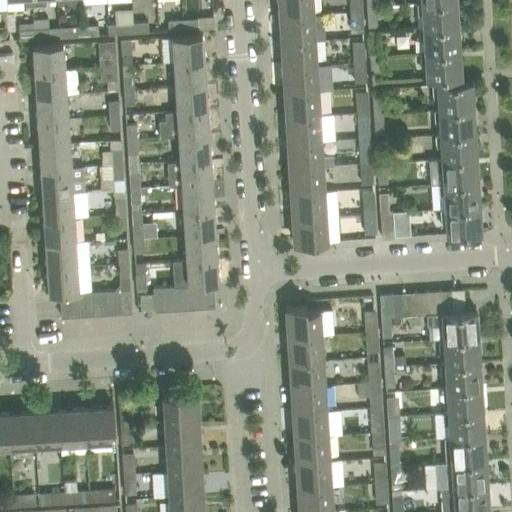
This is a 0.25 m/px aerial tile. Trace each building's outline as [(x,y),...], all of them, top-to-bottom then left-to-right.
[(0,0),(0,8),(8,8),(8,7),(7,0),(0,0)] [(278,0),(280,15),(314,13),(312,0),(278,0)] [(349,0),(350,10),(362,10),(361,0),(349,0)] [(419,26),(419,27),(461,24),(461,23),(459,23),(457,0),(459,0),(451,0),(417,2),(418,13),(423,13),(424,26),(419,26)] [(377,5),(367,5),(368,26),(379,26),(377,5)] [(116,23),(135,22),(134,6),(115,7),(116,23)] [(362,10),(350,10),(352,31),(363,31),(362,10)] [(280,15),(281,40),(315,38),(314,13),(280,15)] [(48,17),(34,18),(35,27),(35,37),(50,37),(49,26),(48,17)] [(198,17),(183,18),(184,28),(198,27),(198,17)] [(184,28),(183,18),(169,19),(169,29),(184,28)] [(149,21),(135,22),(135,31),(149,31),(149,21)] [(135,31),(135,22),(116,23),(109,23),(110,33),(135,31)] [(84,24),(70,25),(71,35),(85,35),(84,24)] [(98,24),(84,24),(85,35),(99,34),(99,33),(98,24)] [(420,51),(420,52),(462,49),(462,48),(460,48),(459,25),(461,25),(461,24),(419,27),(420,37),(425,37),(425,50),(420,51)] [(70,25),(59,26),(60,36),(71,35),(70,25)] [(50,37),(60,36),(59,26),(49,26),(50,37)] [(35,37),(35,27),(20,28),(20,38),(35,37)] [(173,35),(175,60),(205,58),(203,33),(173,35)] [(369,35),(370,55),(380,54),(379,34),(369,35)] [(163,61),(175,60),(173,35),(161,36),(163,61)] [(121,39),(122,53),(133,53),(132,38),(121,39)] [(281,40),(283,65),(317,63),(315,38),(281,40)] [(99,40),(101,66),(117,65),(115,39),(99,40)] [(352,40),(353,61),(365,60),(364,40),(352,40)] [(34,44),(35,70),(65,68),(64,42),(34,44)] [(462,49),(420,52),(421,62),(426,62),(427,77),(464,74),(464,73),(462,73),(460,50),(462,49)] [(123,64),(133,63),(133,53),(122,53),(123,64)] [(380,54),(370,55),(371,68),(381,67),(380,54)] [(175,60),(176,85),(206,83),(205,58),(175,60)] [(365,60),(353,61),(355,82),(367,81),(365,60)] [(133,63),(123,64),(124,74),(134,73),(133,63)] [(283,65),(285,90),(318,88),(317,63),(283,65)] [(117,65),(101,66),(102,78),(107,78),(118,77),(117,65)] [(65,68),(67,92),(80,91),(78,67),(65,68)] [(35,70),(37,94),(67,92),(65,68),(35,70)] [(124,74),(124,88),(134,88),(134,73),(124,74)] [(118,77),(107,78),(108,88),(119,87),(118,77)] [(434,108),(475,105),(474,105),(472,81),(474,81),(474,80),(433,83),(433,94),(438,94),(439,107),(434,108)] [(176,85),(178,110),(208,108),(206,83),(176,85)] [(134,88),(124,88),(125,103),(135,102),(134,88)] [(285,90),(286,116),(320,113),(318,88),(285,90)] [(355,91),(357,111),(368,110),(367,90),(355,91)] [(37,94),(38,118),(69,116),(67,92),(37,94)] [(382,92),(372,92),(374,112),(383,112),(382,92)] [(109,99),(110,114),(120,113),(119,99),(109,99)] [(440,118),(440,132),(477,130),(477,129),(475,129),(474,106),(475,106),(475,105),(434,108),(435,119),(440,118)] [(160,135),(179,134),(209,132),(208,108),(178,110),(165,111),(166,118),(159,118),(160,135)] [(368,110),(357,111),(358,132),(370,131),(368,110)] [(383,112),(374,112),(375,133),(385,132),(383,112)] [(120,113),(110,114),(111,130),(121,129),(120,113)] [(320,113),(286,116),(288,141),(322,139),(320,113)] [(38,118),(40,143),(70,141),(69,116),(38,118)] [(127,122),(127,137),(137,136),(137,122),(127,122)] [(437,157),(437,158),(479,155),(479,154),(477,154),(476,131),(477,130),(440,132),(436,132),(436,144),(441,143),(442,157),(437,157)] [(179,134),(181,158),(211,156),(209,132),(179,134)] [(137,136),(127,137),(128,151),(138,151),(137,136)] [(110,149),(122,148),(122,137),(109,138),(110,149)] [(288,141),(289,166),(323,164),(333,163),(332,154),(323,155),(322,139),(288,141)] [(358,141),(360,162),(371,161),(370,140),(358,141)] [(40,143),(41,168),(72,166),(70,141),(40,143)] [(385,141),(376,142),(377,162),(386,161),(385,141)] [(110,149),(102,149),(103,164),(113,163),(123,162),(122,148),(110,149)] [(129,162),(139,161),(138,151),(128,151),(129,162)] [(437,158),(430,158),(432,183),(439,183),(481,180),(481,179),(479,179),(477,155),(479,155),(442,157),(437,158)] [(170,184),(182,183),(212,181),(211,156),(181,158),(168,159),(170,184)] [(139,161),(129,162),(130,172),(140,171),(139,161)] [(371,161),(360,162),(361,183),(373,182),(371,161)] [(386,161),(377,162),(378,182),(379,182),(388,181),(386,161)] [(123,162),(113,163),(114,179),(115,179),(115,189),(125,188),(124,178),(123,162)] [(114,179),(113,163),(103,164),(100,164),(101,190),(115,189),(115,179),(114,179)] [(289,166),(291,191),(325,189),(323,164),(289,166)] [(41,168),(43,193),(86,190),(84,165),(72,166),(41,168)] [(130,172),(131,186),(141,186),(140,171),(130,172)] [(441,207),(441,208),(482,205),(482,204),(480,204),(479,181),(481,181),(481,180),(439,183),(440,193),(444,193),(445,206),(441,207)] [(182,183),(184,208),(214,206),(212,181),(182,183)] [(141,186),(131,186),(131,201),(141,200),(148,200),(147,185),(141,186)] [(291,191),(293,216),(326,214),(325,189),(291,191)] [(86,190),(43,193),(45,217),(75,215),(89,214),(87,190),(86,190)] [(363,191),(364,212),(375,211),(373,190),(363,191)] [(379,192),(381,212),(389,211),(388,191),(379,192)] [(115,198),(116,212),(126,212),(125,197),(115,198)] [(132,211),(142,211),(141,200),(131,201),(132,211)] [(482,205),(441,208),(441,218),(446,218),(447,232),(484,230),(484,229),(482,229),(481,206),(482,205)] [(184,208),(186,233),(216,231),(214,206),(184,208)] [(142,211),(132,211),(133,222),(143,221),(142,211)] [(375,211),(364,212),(365,233),(376,232),(375,211)] [(389,211),(381,212),(382,237),(395,236),(393,211),(389,211)] [(126,212),(116,212),(117,228),(127,228),(126,212)] [(326,214),(293,216),(294,238),(312,237),(313,241),(328,240),(326,214)] [(45,217),(46,242),(76,240),(75,215),(45,217)] [(133,222),(134,237),(144,236),(143,221),(133,222)] [(143,221),(144,236),(158,235),(157,221),(143,221)] [(186,233),(187,257),(217,255),(216,231),(186,233)] [(144,236),(134,237),(134,251),(144,250),(144,236)] [(78,265),(90,264),(89,239),(76,240),(78,265)] [(46,242),(48,267),(78,265),(76,240),(46,242)] [(118,248),(119,262),(129,262),(129,247),(118,248)] [(214,282),(216,282),(219,282),(217,255),(187,257),(189,284),(190,284),(202,283),(214,282)] [(178,284),(189,284),(187,257),(173,258),(175,284),(178,284)] [(136,260),(136,272),(146,271),(146,259),(136,260)] [(129,262),(119,262),(121,288),(131,287),(129,262)] [(90,264),(78,265),(80,290),(88,290),(92,290),(90,264)] [(60,292),(74,291),(80,290),(78,265),(48,267),(50,292),(60,292)] [(136,272),(137,286),(147,286),(146,271),(136,272)] [(214,282),(202,283),(203,307),(213,306),(215,306),(214,282)] [(202,283),(190,284),(191,308),(203,307),(202,283)] [(178,284),(166,285),(167,309),(179,308),(178,284)] [(189,284),(178,284),(179,308),(191,308),(190,284),(189,284)] [(166,285),(154,286),(154,290),(155,310),(167,309),(166,285)] [(121,288),(117,288),(118,312),(133,311),(131,287),(121,288)] [(454,310),(466,310),(464,287),(452,288),(454,310)] [(117,288),(103,289),(104,313),(118,312),(117,288)] [(440,289),(442,311),(454,310),(452,288),(440,289)] [(92,290),(88,290),(90,314),(104,313),(103,289),(92,290)] [(428,290),(430,313),(437,312),(437,311),(442,311),(440,289),(428,290)] [(88,290),(80,290),(74,291),(76,315),(90,314),(88,290)] [(155,307),(154,290),(138,291),(139,308),(155,307)] [(406,314),(418,314),(416,290),(404,291),(406,314)] [(418,314),(427,313),(430,313),(428,290),(416,290),(418,314)] [(74,291),(60,292),(62,316),(76,315),(74,291)] [(394,315),(406,314),(404,291),(392,292),(394,315)] [(394,315),(392,292),(380,293),(382,316),(391,315),(394,315)] [(287,306),(288,331),(310,330),(310,334),(322,333),(321,308),(307,308),(307,304),(287,306)] [(430,313),(427,313),(428,324),(438,324),(442,323),(443,337),(480,334),(479,334),(478,310),(479,310),(479,309),(466,310),(454,310),(442,311),(437,311),(437,312),(430,313)] [(365,311),(366,331),(376,330),(375,310),(365,311)] [(391,315),(382,316),(383,335),(392,335),(391,315)] [(288,331),(290,356),(311,355),(311,359),(324,358),(322,333),(310,334),(310,330),(288,331)] [(376,330),(366,331),(367,352),(377,351),(376,330)] [(443,337),(439,337),(439,348),(444,348),(445,362),(482,359),(482,358),(480,359),(479,336),(481,335),(480,334),(443,337)] [(393,344),(383,345),(385,365),(394,365),(394,363),(394,354),(393,345),(393,344)] [(406,354),(394,354),(394,363),(406,363),(406,354)] [(290,356),(291,381),(313,380),(313,384),(325,384),(324,358),(311,359),(311,355),(290,356)] [(445,362),(440,362),(441,373),(446,373),(446,385),(446,386),(447,386),(482,384),(482,382),(481,360),(482,360),(482,359),(445,362)] [(367,361),(369,381),(379,380),(377,361),(367,361)] [(394,365),(385,365),(386,386),(395,385),(394,365)] [(291,381),(293,407),(314,405),(315,410),(327,409),(325,384),(313,384),(313,380),(291,381)] [(379,380),(369,381),(370,402),(380,402),(379,380)] [(447,386),(442,387),(442,398),(447,397),(448,410),(448,411),(485,409),(485,408),(484,408),(482,385),(484,385),(484,384),(482,384),(447,386)] [(164,394),(166,423),(179,423),(180,427),(200,426),(198,396),(180,397),(180,393),(164,394)] [(398,394),(386,395),(388,415),(399,414),(398,394)] [(120,401),(122,426),(132,425),(131,401),(120,401)] [(114,404),(89,406),(90,425),(85,425),(86,440),(112,438),(111,425),(116,425),(114,404)] [(293,407),(294,432),(316,430),(316,435),(328,434),(327,409),(315,410),(314,405),(293,407)] [(89,406),(63,408),(64,426),(60,427),(61,441),(86,440),(85,425),(90,425),(89,406)] [(63,408),(38,409),(39,428),(35,428),(36,443),(61,441),(60,427),(64,426),(63,408)] [(38,409),(13,411),(14,430),(10,430),(11,444),(36,443),(35,428),(39,428),(38,409)] [(443,411),(434,412),(436,437),(445,436),(450,436),(485,433),(484,410),(485,410),(485,409),(448,411),(443,411)] [(13,411),(0,411),(0,445),(11,444),(10,430),(14,430),(13,411)] [(371,412),(372,431),(382,431),(381,411),(371,412)] [(399,414),(388,415),(389,439),(401,439),(399,414)] [(166,423),(167,449),(181,448),(181,452),(201,451),(200,426),(180,427),(179,423),(166,423)] [(132,425),(122,426),(123,443),(134,442),(132,425)] [(294,432),(296,457),(317,456),(318,460),(330,459),(328,434),(316,435),(316,430),(294,432)] [(382,431),(372,431),(373,453),(383,452),(382,431)] [(450,436),(445,436),(445,447),(450,447),(451,460),(488,458),(487,458),(485,435),(487,435),(487,433),(485,433),(450,436)] [(86,440),(61,441),(62,450),(87,448),(86,440)] [(399,446),(390,446),(391,464),(400,464),(399,446)] [(167,449),(169,474),(182,473),(182,477),(203,476),(201,451),(181,452),(181,448),(167,449)] [(123,452),(125,476),(136,476),(134,451),(123,452)] [(296,457),(298,482),(319,481),(319,485),(332,485),(330,459),(318,460),(317,456),(296,457)] [(342,478),(342,458),(333,458),(333,478),(342,478)] [(447,461),(434,462),(436,486),(442,486),(453,485),(488,483),(490,483),(490,482),(488,482),(487,459),(488,459),(488,458),(451,460),(447,461)] [(374,462),(375,482),(385,481),(384,462),(374,462)] [(400,464),(391,464),(392,483),(402,482),(400,464)] [(169,474),(170,499),(183,498),(184,503),(204,502),(203,476),(182,477),(182,473),(169,474)] [(170,499),(169,474),(152,475),(154,500),(170,499)] [(136,476),(125,476),(126,493),(137,492),(136,476)] [(64,479),(65,490),(78,489),(77,478),(64,479)] [(298,482),(299,508),(321,506),(321,511),(333,510),(332,485),(319,485),(319,481),(298,482)] [(385,481),(375,482),(376,503),(386,502),(385,481)] [(453,485),(442,486),(443,497),(443,510),(450,510),(490,508),(492,508),(492,506),(490,507),(490,506),(489,484),(490,484),(490,483),(488,483),(453,485)] [(116,487),(94,488),(95,500),(116,498),(116,487)] [(78,489),(65,490),(65,502),(86,500),(85,489),(78,489)] [(65,490),(44,491),(45,503),(65,502),(65,490)] [(35,492),(14,493),(15,505),(35,503),(35,492)] [(14,493),(0,493),(0,505),(15,505),(14,493)] [(403,493),(393,494),(393,511),(403,511),(403,494),(403,493)] [(170,505),(170,511),(204,511),(204,502),(184,503),(183,498),(170,499),(170,505)] [(126,502),(126,511),(137,511),(137,501),(126,502)] [(116,511),(116,503),(94,504),(94,511),(116,511)]
